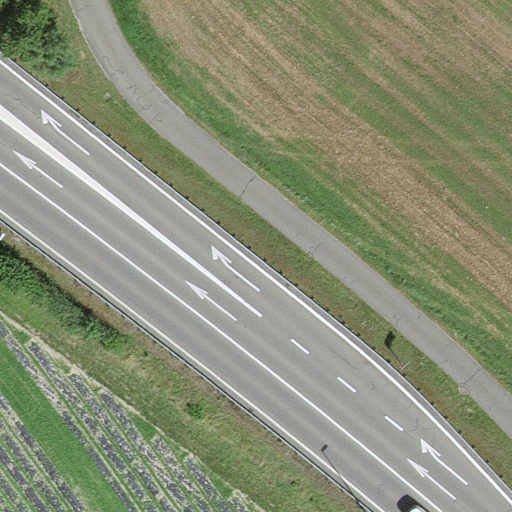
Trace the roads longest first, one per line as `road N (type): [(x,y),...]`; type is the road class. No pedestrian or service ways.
road 1 (track): [(82,0),(126,89),(380,296),(511,423)]
road 2 (primary): [(70,213),(437,511)]
road 3 (primary): [(70,213),(0,115)]
